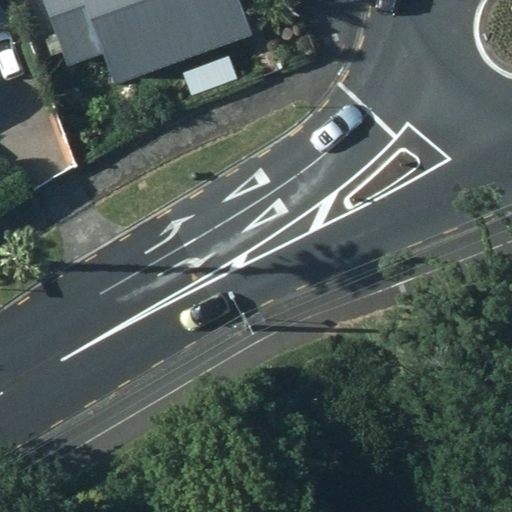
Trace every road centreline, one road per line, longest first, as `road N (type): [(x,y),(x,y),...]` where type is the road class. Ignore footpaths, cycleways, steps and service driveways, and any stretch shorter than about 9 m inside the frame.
road 1 (secondary): [(511,160),(419,214),(235,290),(130,323)]
road 2 (secondary): [(130,323),(197,258),(425,112)]
road 3 (secondary): [(130,323),(0,398)]
road 4 (secondary): [(425,112),(399,68),(397,0)]
